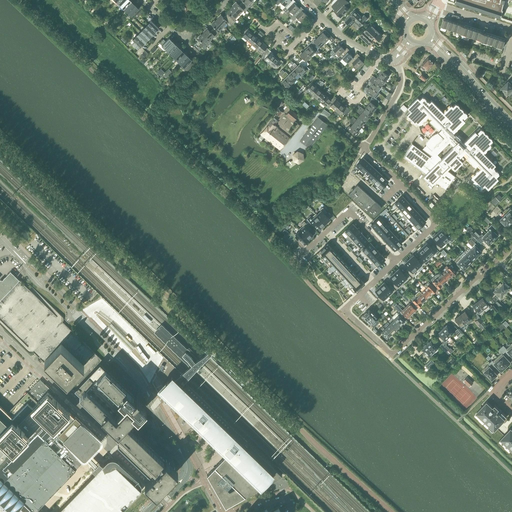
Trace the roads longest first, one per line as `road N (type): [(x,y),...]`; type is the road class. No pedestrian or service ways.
road 1 (unclassified): [(390,511),(0,139)]
road 2 (tertiary): [(185,460),(137,372),(9,240)]
road 3 (tertiary): [(7,247),(129,372),(185,460)]
road 4 (residential): [(396,259),(436,221),(362,147),(400,85),(396,57)]
road 5 (residential): [(392,354),(511,241)]
road 6 (unclassified): [(108,445),(105,431),(0,332)]
